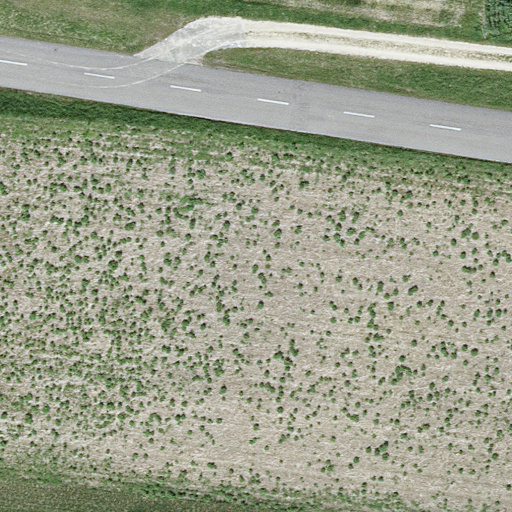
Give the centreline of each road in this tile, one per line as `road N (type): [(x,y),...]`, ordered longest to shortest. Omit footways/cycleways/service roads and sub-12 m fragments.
road 1 (unclassified): [(0,62),(511,141)]
road 2 (track): [(511,60),(246,32),(160,88)]
